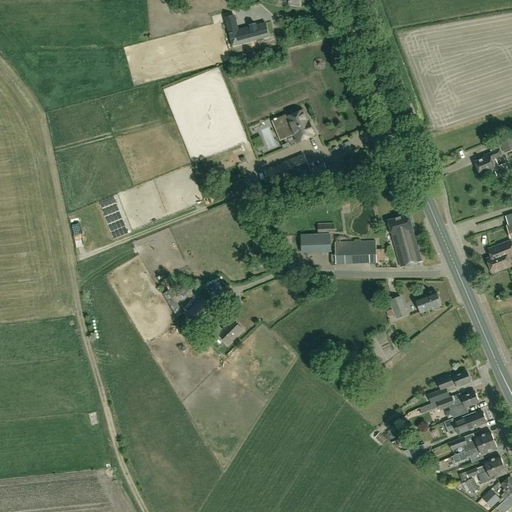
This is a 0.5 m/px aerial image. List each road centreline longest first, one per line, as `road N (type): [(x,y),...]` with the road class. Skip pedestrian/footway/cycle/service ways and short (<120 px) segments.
road 1 (secondary): [(495,361),(350,0)]
road 2 (track): [(145,511),(122,464),(76,299)]
